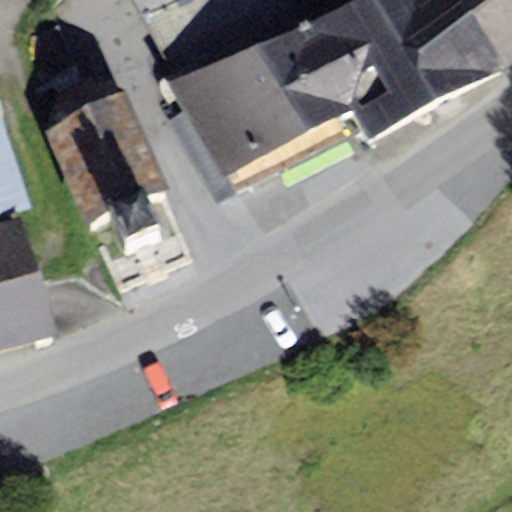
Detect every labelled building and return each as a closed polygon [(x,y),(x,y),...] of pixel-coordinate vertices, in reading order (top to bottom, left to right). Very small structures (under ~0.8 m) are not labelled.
[(370,135),(504,60),(470,0),(341,0),(306,20),(358,112),(370,135)] [(511,0),(470,0),(504,60),(511,54),(511,0)] [(358,112),(306,20),(174,93),(225,185),(358,112)] [(119,87),(41,123),(85,216),(110,205),(128,245),(165,228),(146,188),(163,180),(119,87)] [(0,98),(0,205),(31,195),(0,98)] [(14,211),(0,215),(0,345),(53,327),(14,211)]
